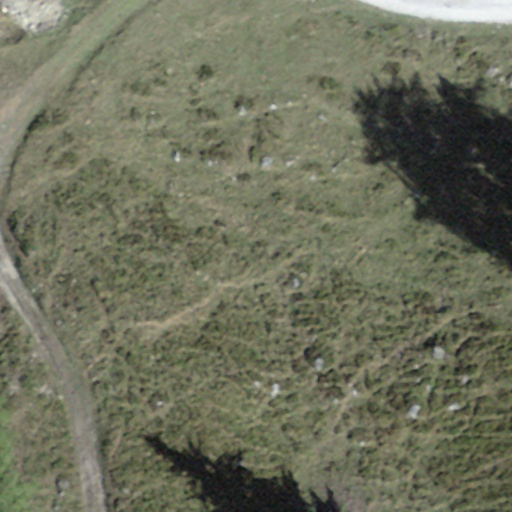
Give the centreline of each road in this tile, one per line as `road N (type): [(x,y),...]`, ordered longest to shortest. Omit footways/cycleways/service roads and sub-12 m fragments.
road 1 (track): [(91,511),(75,407),(0,253)]
road 2 (track): [(0,131),(23,92),(125,0)]
